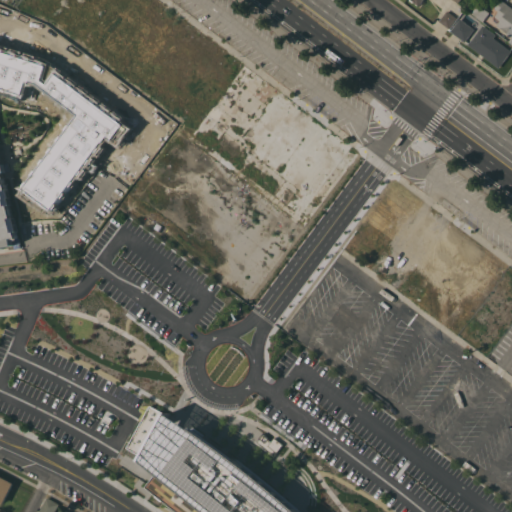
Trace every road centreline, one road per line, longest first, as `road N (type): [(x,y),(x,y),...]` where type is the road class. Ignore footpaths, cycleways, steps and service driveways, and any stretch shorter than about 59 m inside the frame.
road 1 (primary): [(270,0),(416,110)]
road 2 (residential): [(511,104),(373,0)]
road 3 (tertiary): [(133,511),(0,438)]
road 4 (primary): [(433,86),(322,0)]
road 5 (primary): [(416,110),(511,183)]
